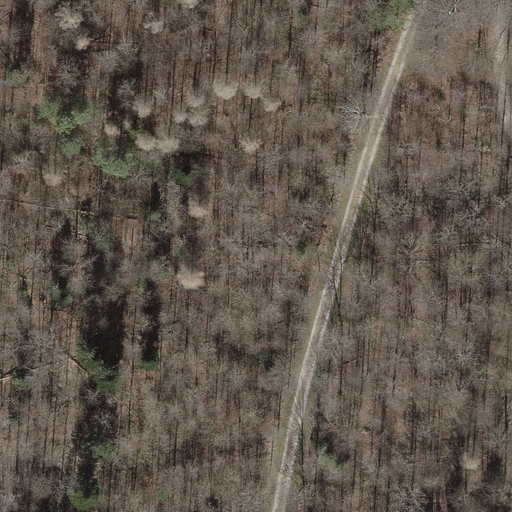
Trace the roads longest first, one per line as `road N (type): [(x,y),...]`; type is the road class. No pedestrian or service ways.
road 1 (track): [(423,0),(358,185),(280,511)]
road 2 (track): [(499,0),(495,56),(511,127)]
